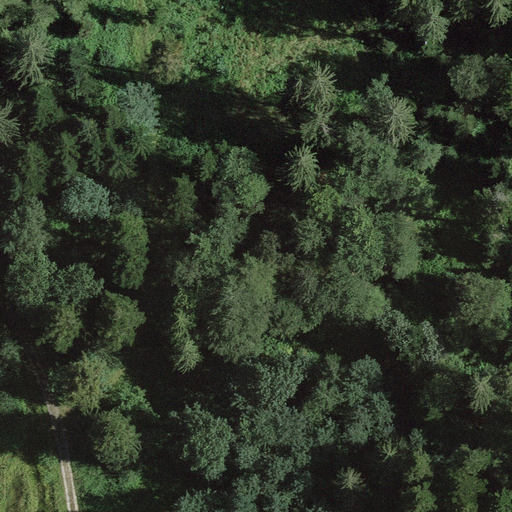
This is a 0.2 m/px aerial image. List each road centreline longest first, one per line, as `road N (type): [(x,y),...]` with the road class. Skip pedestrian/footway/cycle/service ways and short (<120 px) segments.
road 1 (track): [(137,0),(161,272),(140,339),(62,450)]
road 2 (track): [(74,511),(47,387),(0,300)]
